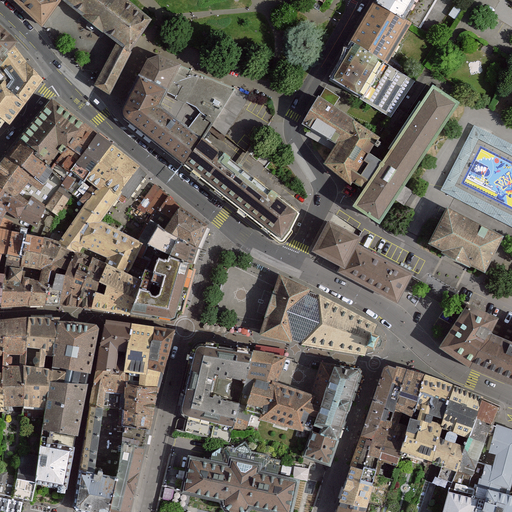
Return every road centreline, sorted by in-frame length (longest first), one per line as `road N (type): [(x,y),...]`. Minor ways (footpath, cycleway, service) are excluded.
road 1 (tertiary): [(291,264),(228,225),(58,74)]
road 2 (residential): [(320,206),(322,185),(291,123),(358,0)]
road 3 (residential): [(511,303),(320,206)]
road 4 (residential): [(325,511),(373,367),(413,335)]
road 5 (tertiary): [(413,335),(291,264)]
